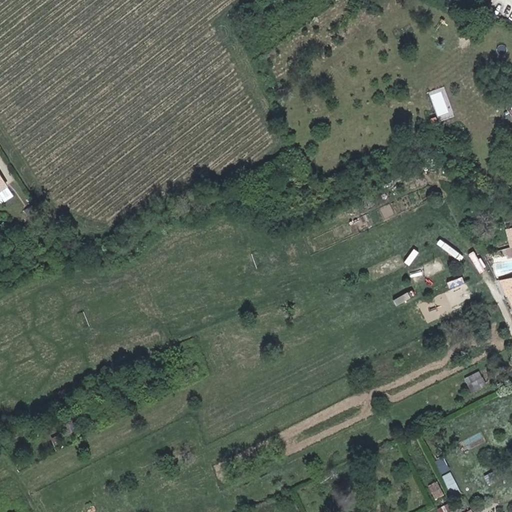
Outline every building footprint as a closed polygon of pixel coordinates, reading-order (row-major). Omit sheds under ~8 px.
[(511,246),(511,247),(502,249),(503,252),(511,256),(511,255),(511,246)] [(511,276),(498,279),(504,293),(508,295),(511,304),(511,276)] [(468,336),(488,326),(484,319),(464,329),(468,336)] [(491,387),(485,373),(471,379),(478,393),(491,387)] [(454,471),(444,474),(452,495),(461,492),(454,471)]
